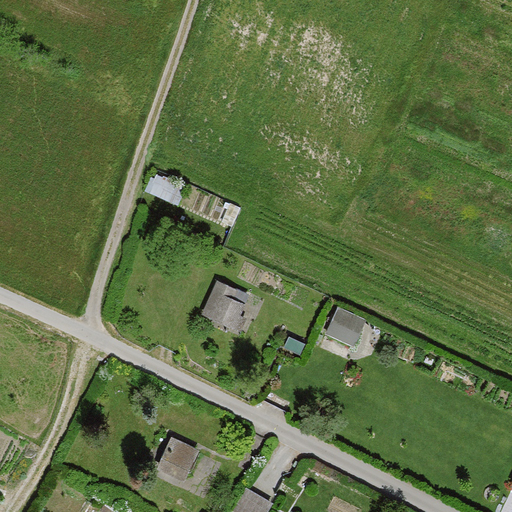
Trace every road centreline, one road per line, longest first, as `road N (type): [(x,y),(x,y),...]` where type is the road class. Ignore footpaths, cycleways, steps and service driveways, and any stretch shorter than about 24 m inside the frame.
road 1 (residential): [(443,511),(247,410),(0,297)]
road 2 (track): [(90,335),(194,0)]
